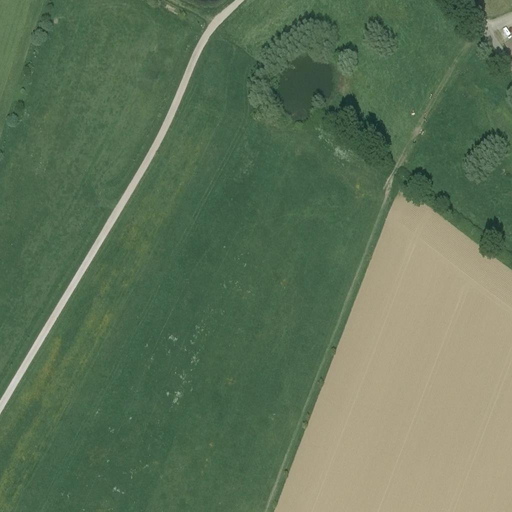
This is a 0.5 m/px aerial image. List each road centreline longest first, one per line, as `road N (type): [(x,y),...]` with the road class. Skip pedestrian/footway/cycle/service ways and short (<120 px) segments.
road 1 (track): [(0,408),(216,21)]
road 2 (track): [(486,31),(450,69),(388,184)]
